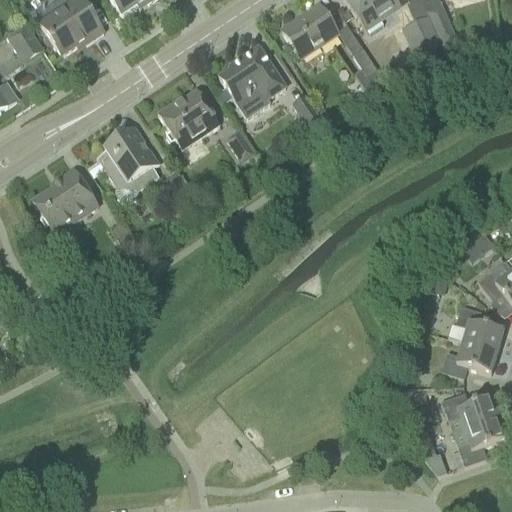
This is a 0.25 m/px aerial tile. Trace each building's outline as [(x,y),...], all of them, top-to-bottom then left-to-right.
[(103,38),(92,21),(78,0),(38,27),(61,62),(84,47),(86,50),(103,38)] [(160,0),(106,0),(120,21),(145,5),(147,8),(160,0)] [(364,36),(407,7),(402,0),(342,0),(341,1),(364,36)] [(440,51),(457,46),(440,10),(424,17),(427,23),(440,51)] [(337,39),(330,27),(319,11),(281,36),(300,66),(338,41),(337,39)] [(416,66),(440,51),(427,23),(402,34),(416,66)] [(25,30),(6,42),(14,56),(34,43),(25,30)] [(231,74),(218,83),(224,93),(229,100),(231,103),(241,118),(246,125),(269,109),(266,105),(272,101),(284,93),(268,69),(257,52),(238,64),(237,70),(232,68),(231,74)] [(362,53),(351,61),(361,75),(353,80),(366,99),(385,87),(385,86),(362,53)] [(16,105),(6,89),(0,92),(0,115),(7,111),(16,105)] [(182,102),(156,119),(169,138),(165,141),(170,149),(174,146),(180,155),(181,154),(194,146),(218,130),(207,113),(196,96),(183,105),(182,102)] [(310,137),(323,128),(305,101),(292,110),(310,137)] [(158,171),(145,151),(134,134),(103,155),(105,157),(96,163),(116,192),(114,198),(120,208),(128,209),(136,203),(136,198),(160,182),(154,174),(158,171)] [(241,169),(254,160),(239,136),(225,145),(241,169)] [(73,228),(97,212),(72,175),(59,184),(61,188),(31,207),(51,237),(71,224),(73,228)] [(173,228),(199,211),(177,178),(161,188),(176,211),(166,217),(173,228)] [(126,259),(137,252),(121,227),(109,235),(126,259)] [(493,275),(477,288),(491,307),(501,300),(511,314),(511,277),(504,267),(493,275)] [(432,281),(428,295),(437,298),(444,292),(446,285),(432,281)] [(479,331),(483,319),(460,312),(454,332),(451,331),(447,344),(496,359),(502,338),(479,331)] [(489,380),(496,359),(447,344),(447,345),(461,349),(458,362),(446,359),(440,378),(463,385),(467,373),(489,380)] [(490,404),(467,411),(463,400),(441,408),(447,427),(459,423),(463,436),(497,424),(490,404)] [(482,453),(504,445),(497,424),(463,436),(468,449),(457,453),(463,473),(486,465),(482,453)] [(446,479),(445,479),(439,460),(422,466),(437,482),(446,479)]
